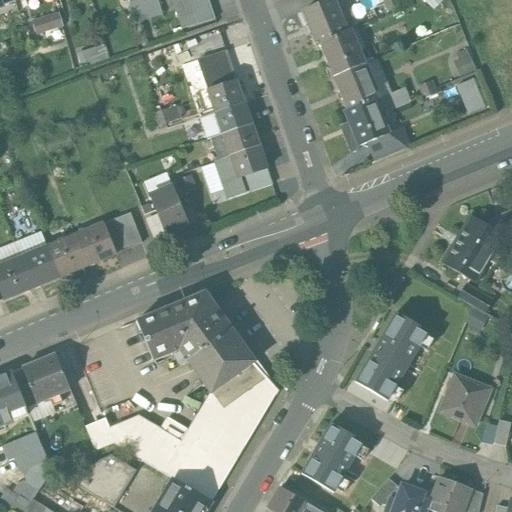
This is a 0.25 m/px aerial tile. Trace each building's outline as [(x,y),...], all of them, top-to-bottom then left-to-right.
[(129,0),(131,7),(133,6),(137,19),(158,12),(154,0),(129,0)] [(208,0),(176,0),(186,29),(215,20),(208,0)] [(333,0),(303,12),(317,47),(321,45),(347,34),(347,33),(333,0)] [(397,0),(385,5),(387,11),(400,6),(397,0)] [(58,15),(32,23),(34,29),(60,21),(58,15)] [(60,21),(34,29),(36,36),(44,33),(48,48),(51,47),(50,45),(66,40),(60,21)] [(347,34),(321,45),(335,78),(364,66),(350,32),(347,33),(347,34)] [(108,46),(84,50),(87,62),(111,57),(108,46)] [(226,52),(198,62),(208,92),(236,82),(226,52)] [(364,66),(335,78),(348,111),(348,112),(375,101),(375,102),(379,101),(364,66)] [(461,83),(473,114),(491,108),(479,77),(461,83)] [(236,82),(208,92),(216,114),(244,105),(236,82)] [(431,82),(419,88),(421,94),(434,89),(431,82)] [(434,89),(421,94),(424,100),(437,95),(434,89)] [(375,101),(348,112),(348,111),(344,113),(359,148),(389,135),(378,110),(390,105),(392,110),(411,103),(405,90),(379,101),(375,102),(375,101)] [(244,105),(216,114),(223,136),(252,126),(244,105)] [(167,110),(161,112),(165,125),(172,123),(167,110)] [(161,112),(155,115),(159,128),(165,125),(161,112)] [(223,136),(212,140),(219,161),(231,157),(259,148),(252,126),(223,136)] [(67,131),(54,136),(59,149),(72,144),(67,131)] [(54,136),(42,141),(47,154),(59,149),(54,136)] [(259,148),(231,157),(234,166),(226,169),(231,182),(239,180),(267,170),(259,148)] [(267,170),(239,180),(244,196),(272,186),(267,170)] [(191,177),(184,179),(189,192),(195,190),(191,177)] [(184,179),(178,181),(182,194),(189,192),(184,179)] [(173,189),(150,198),(165,235),(188,226),(173,189)] [(511,212),(496,218),(493,220),(490,222),(487,226),(505,237),(511,234),(511,212)] [(130,215),(75,237),(87,267),(142,245),(130,215)] [(487,226),(470,217),(442,265),(476,285),(489,263),(495,266),(506,248),(500,245),(505,237),(487,226)] [(75,237),(47,248),(59,278),(87,267),(75,237)] [(47,248),(20,260),(32,290),(59,278),(47,248)] [(20,260),(0,267),(0,291),(4,301),(32,290),(20,260)] [(493,302),(466,286),(458,299),(485,315),(493,302)] [(232,331),(205,294),(137,322),(154,363),(181,352),(188,362),(232,331)] [(396,316),(356,383),(387,401),(426,334),(396,316)] [(232,331),(188,362),(212,395),(252,365),(255,363),(232,331)] [(56,356),(22,370),(36,405),(70,391),(56,356)] [(252,365),(212,395),(189,432),(169,420),(162,433),(139,419),(90,439),(95,452),(114,444),(174,481),(211,504),(278,393),(252,365)] [(22,370),(11,374),(25,409),(36,405),(22,370)] [(11,374),(0,378),(0,426),(28,415),(25,409),(11,374)] [(487,389),(455,376),(439,413),(475,428),(480,416),(476,415),(487,389)] [(332,426),(302,475),(333,493),(362,445),(332,426)] [(511,429),(500,427),(495,446),(506,448),(511,429)] [(36,432),(9,444),(31,494),(58,482),(36,432)] [(110,457),(87,466),(75,486),(113,510),(136,473),(110,457)] [(472,490),(440,478),(432,501),(428,511),(431,511),(464,511),(472,490)] [(390,480),(372,500),(381,508),(384,504),(398,488),(390,480)] [(206,511),(211,504),(174,481),(154,511),(206,511)] [(420,490),(407,485),(405,490),(398,488),(384,504),(389,505),(386,511),(427,511),(428,511),(432,501),(423,497),(424,497),(418,495),(420,490)] [(303,511),(307,506),(280,490),(268,510),(271,511),(303,511)] [(472,490),(464,511),(465,511),(479,511),(484,494),(472,490)] [(355,511),(357,509),(339,498),(334,507),(342,511),(355,511)]
